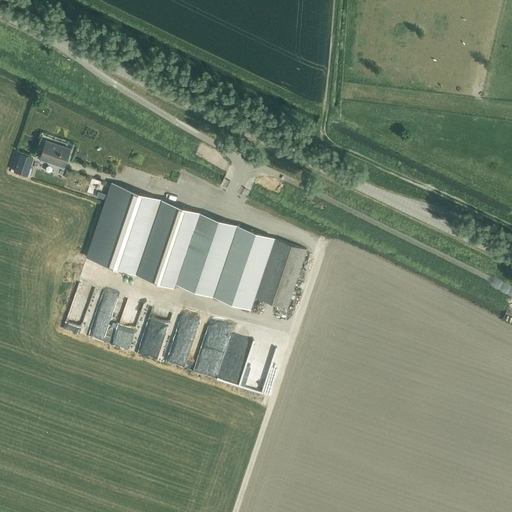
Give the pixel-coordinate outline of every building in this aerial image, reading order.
[(45,140),(39,158),(64,166),(70,148),(45,140)] [(19,153),(13,171),(27,176),(33,158),(19,153)] [(163,200),(112,183),(108,195),(106,200),(87,257),(138,274),(163,200)] [(98,192),(96,197),(106,200),(108,195),(98,192)] [(163,200),(138,274),(174,286),(175,283),(199,212),(163,200)] [(199,212),(175,283),(213,295),(236,224),(199,212)] [(275,238),(236,224),(213,295),(251,308),(255,296),(275,238)] [(275,238),(256,296),(287,307),(307,248),(275,238)]
